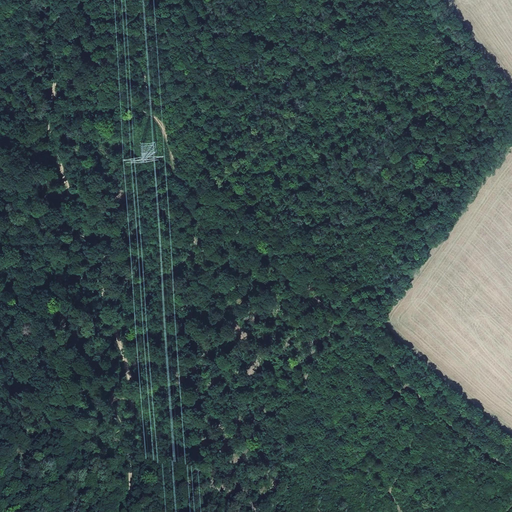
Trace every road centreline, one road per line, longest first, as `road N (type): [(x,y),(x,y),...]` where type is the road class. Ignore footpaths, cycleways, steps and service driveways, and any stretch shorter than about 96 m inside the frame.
road 1 (track): [(130,511),(126,454),(134,400),(53,129),(64,0)]
road 2 (track): [(318,511),(322,428),(307,380),(328,345),(327,310),(350,334),(378,332),(511,457)]
